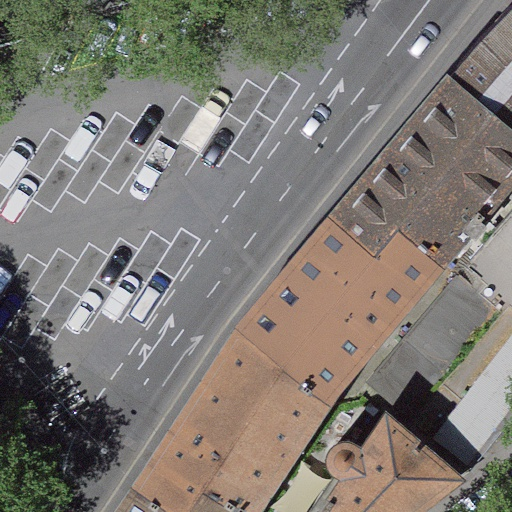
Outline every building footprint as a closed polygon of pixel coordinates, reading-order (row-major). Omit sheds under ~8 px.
[(511,18),(454,82),(511,129),(511,18)] [(511,195),(511,129),(454,82),(360,190),(448,273),(511,195)] [(448,273),(360,190),(235,336),(332,412),(448,273)] [(511,226),(377,389),(480,471),(511,425),(511,226)] [(265,511),(332,412),(235,336),(131,492),(160,511),(190,511),(202,494),(229,511),(265,511)] [(393,415),(372,446),(367,441),(360,438),(352,439),(345,442),(340,447),(337,454),(336,461),(339,469),(344,474),(350,478),(326,511),(429,511),(473,481),(393,415)] [(190,511),(160,511),(131,492),(117,511),(229,511),(202,494),(190,511)]
